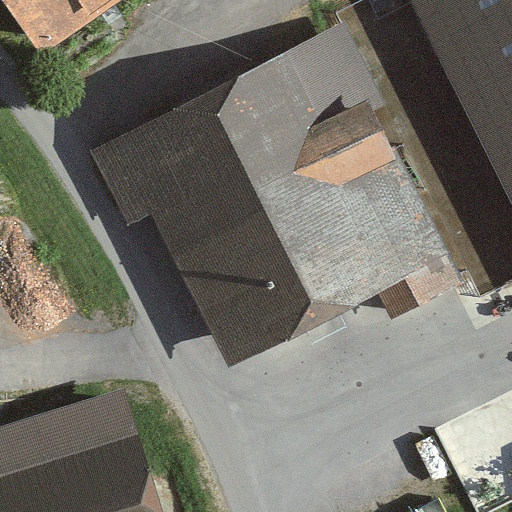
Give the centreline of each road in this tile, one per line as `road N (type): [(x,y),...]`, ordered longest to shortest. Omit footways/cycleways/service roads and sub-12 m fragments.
road 1 (residential): [(245,511),(172,344),(39,130),(0,85)]
road 2 (track): [(217,438),(446,361),(511,347)]
road 3 (unknown): [(39,130),(304,0)]
road 4 (track): [(172,344),(0,370)]
